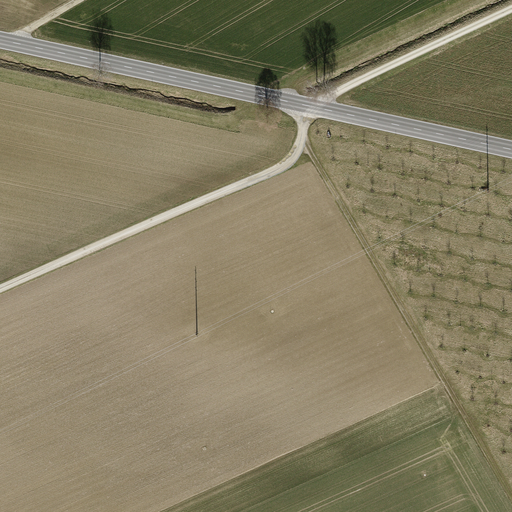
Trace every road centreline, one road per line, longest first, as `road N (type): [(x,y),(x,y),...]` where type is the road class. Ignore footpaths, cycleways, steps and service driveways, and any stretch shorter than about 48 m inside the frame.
road 1 (secondary): [(0,39),(511,148)]
road 2 (track): [(302,136),(511,496)]
road 3 (track): [(0,288),(284,164),(309,105)]
road 4 (track): [(511,8),(309,105)]
